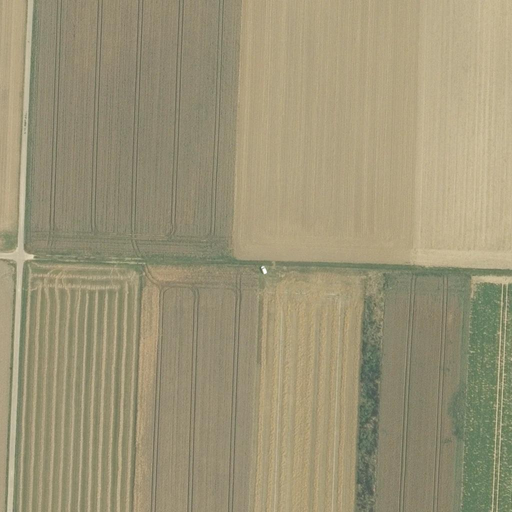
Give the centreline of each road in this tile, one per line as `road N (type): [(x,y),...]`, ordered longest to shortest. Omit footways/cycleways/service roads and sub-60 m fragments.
road 1 (track): [(0,256),(511,276)]
road 2 (track): [(30,0),(10,511)]
